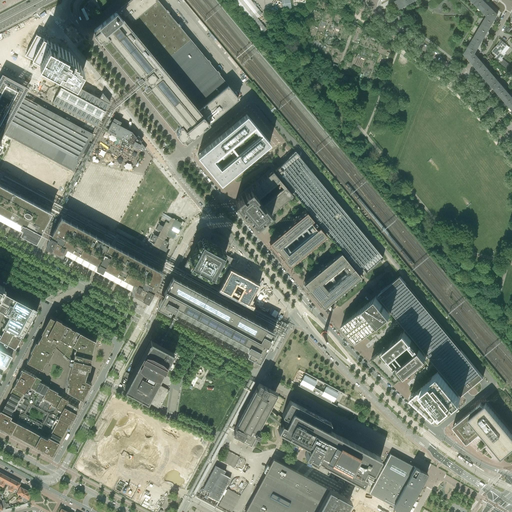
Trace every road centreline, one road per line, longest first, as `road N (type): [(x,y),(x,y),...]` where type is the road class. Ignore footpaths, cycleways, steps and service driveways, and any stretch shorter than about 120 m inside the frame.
road 1 (tertiary): [(308,303),(132,93)]
road 2 (tertiary): [(119,104),(293,314)]
road 3 (residential): [(256,375),(34,255)]
road 4 (residential): [(47,304),(120,343),(45,469)]
road 5 (residential): [(437,473),(256,375)]
road 6 (tertiary): [(293,314),(425,446)]
road 7 (tertiary): [(436,432),(308,303)]
road 8 (residential): [(119,104),(34,255)]
